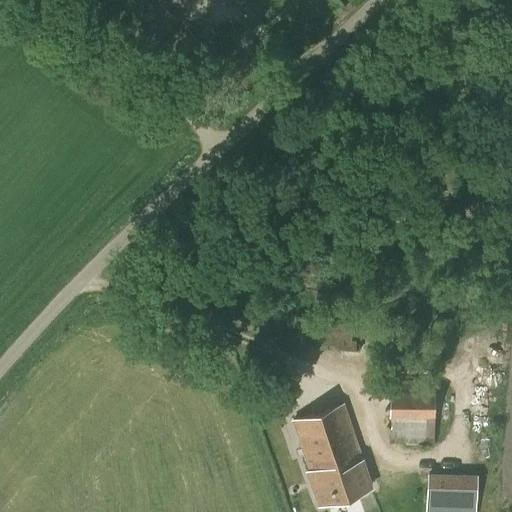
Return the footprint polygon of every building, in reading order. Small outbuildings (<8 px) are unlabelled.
[(161,4),(135,32),(151,47),(178,18),(161,4)] [(166,49),(194,78),(215,58),(188,29),(166,49)] [(410,181),(450,191),(451,183),(476,189),(479,177),(415,162),(410,181)] [(288,348),(308,352),(313,319),(293,316),(288,348)] [(319,348),(359,349),(360,331),(355,331),(355,324),(320,322),(319,348)] [(256,373),(256,397),(288,398),(288,374),(256,373)] [(390,442),(433,443),(434,389),(392,388),(390,442)] [(307,468),(319,504),(370,487),(350,425),(365,420),(359,401),(344,406),(342,403),(293,419),(309,468),(307,468)] [(424,511),(476,511),(478,474),(426,472),(424,511)]
